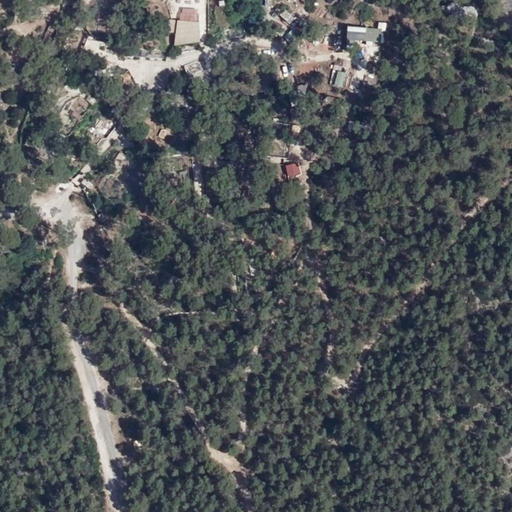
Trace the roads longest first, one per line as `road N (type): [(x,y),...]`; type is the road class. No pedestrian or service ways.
road 1 (track): [(511,174),(472,210),(342,387),(331,386),(326,374),(330,312),(320,271),(316,261),(305,262),(247,368),(242,448),(227,460),(207,446),(173,377),(96,265),(74,250)]
road 2 (unclassified): [(0,223),(53,216),(73,242),(72,317),(123,511)]
